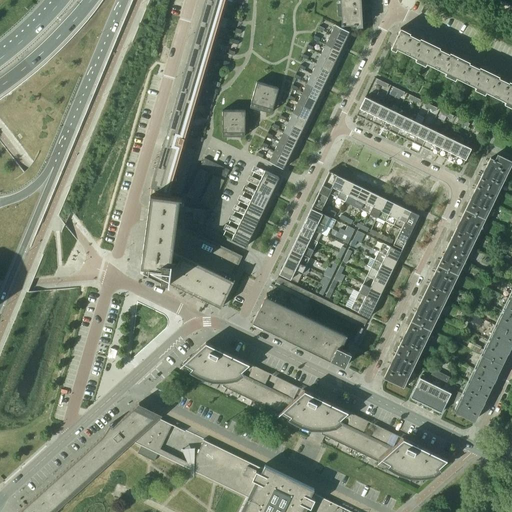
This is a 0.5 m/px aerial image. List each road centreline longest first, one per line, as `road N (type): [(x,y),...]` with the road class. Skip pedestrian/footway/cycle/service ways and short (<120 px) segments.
road 1 (residential): [(360,392),(457,188),(336,125)]
road 2 (residential): [(386,511),(127,383)]
road 3 (residential): [(112,276),(190,0)]
road 4 (residential): [(336,125),(236,331)]
road 5 (trunk): [(56,168),(127,0)]
road 6 (residential): [(112,276),(70,414),(72,431)]
road 7 (trunk): [(0,304),(56,168)]
road 8 (tertiary): [(360,392),(236,331)]
road 9 (residential): [(511,66),(391,10)]
road 10 (residential): [(391,10),(336,125)]
road 11 (tertiary): [(473,447),(360,392)]
road 12 (trunk): [(0,86),(90,0)]
